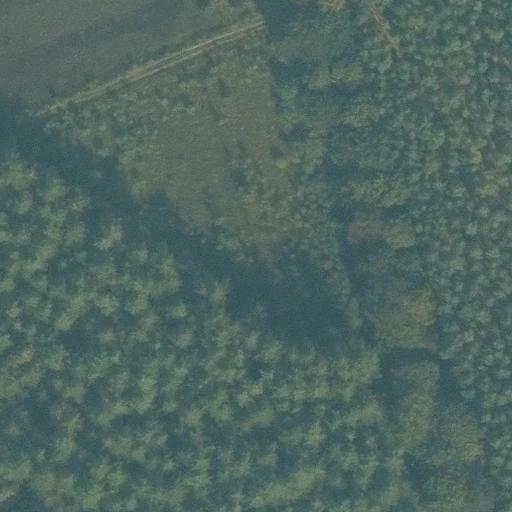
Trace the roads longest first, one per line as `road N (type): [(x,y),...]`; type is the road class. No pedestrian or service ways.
road 1 (track): [(326,0),(330,54),(476,511)]
road 2 (track): [(282,0),(251,27),(0,121)]
